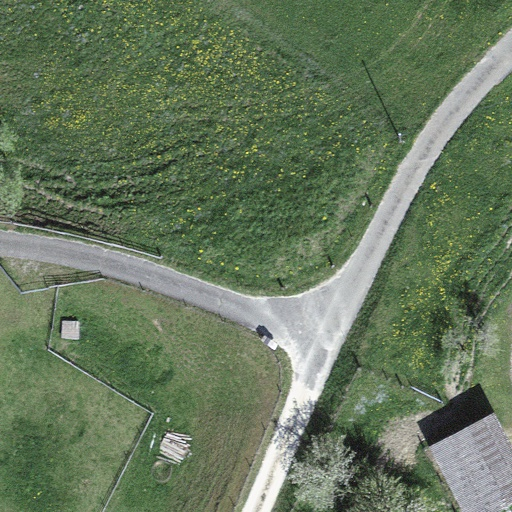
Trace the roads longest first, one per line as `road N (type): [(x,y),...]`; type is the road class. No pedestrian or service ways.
road 1 (track): [(259,511),(375,240),(451,115),(511,47)]
road 2 (track): [(0,240),(146,272),(330,342)]
